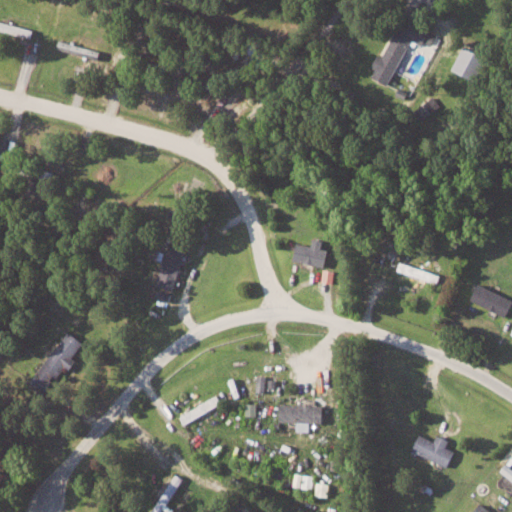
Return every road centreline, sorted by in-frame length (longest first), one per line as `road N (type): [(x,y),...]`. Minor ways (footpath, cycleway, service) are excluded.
road 1 (residential): [(42,506),(82,439),(149,361),(192,329),(277,307),(419,346),(511,393)]
road 2 (residential): [(0,94),(215,157),(244,195),(277,307)]
